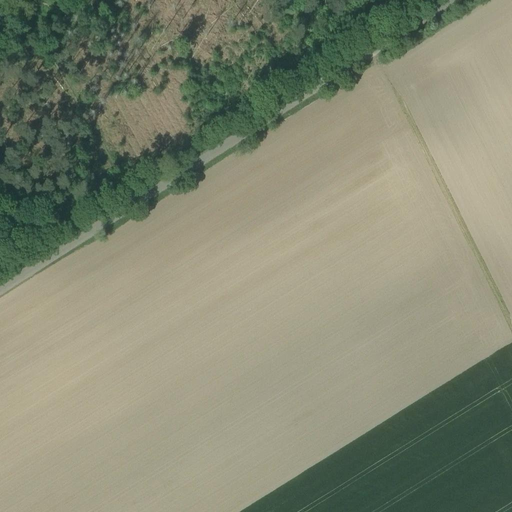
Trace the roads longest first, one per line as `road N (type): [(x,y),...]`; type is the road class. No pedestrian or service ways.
road 1 (unclassified): [(0,290),(452,0)]
road 2 (track): [(134,203),(19,0)]
